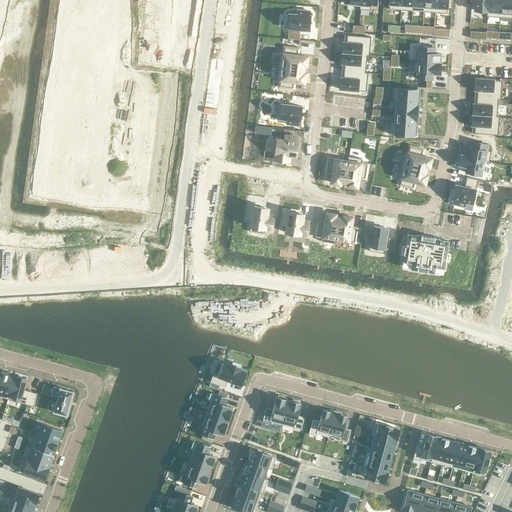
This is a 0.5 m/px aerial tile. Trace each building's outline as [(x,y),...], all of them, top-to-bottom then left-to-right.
[(91,0),(65,0),(65,5),(73,6),(72,17),(81,18),(81,14),(87,15),(95,15),(96,0),(91,0)] [(134,0),(134,7),(135,7),(164,10),(165,3),(157,2),(157,0),(134,0)] [(360,5),(360,9),(370,10),(371,6),(377,7),(377,0),(360,0),(361,5),(360,5)] [(389,0),(389,9),(401,10),(401,0),(389,0)] [(401,0),(401,10),(412,11),(413,0),(401,0)] [(413,0),(412,11),(424,11),(424,0),(413,0)] [(424,0),(424,11),(435,12),(436,0),(424,0)] [(436,0),(435,12),(447,13),(447,0),(436,0)] [(471,0),(476,1),(475,10),(487,11),(488,11),(488,0),(471,0)] [(487,11),(487,16),(500,17),(501,0),(488,0),(488,11),(487,11)] [(511,0),(501,0),(500,17),(511,18),(511,0)] [(135,7),(133,22),(141,23),(147,24),(147,27),(155,28),(157,17),(164,18),(165,10),(135,7)] [(288,14),(287,28),(288,28),(288,29),(310,31),(311,15),(310,15),(310,10),(297,9),(297,13),(289,13),(289,14),(288,14)] [(68,27),(66,43),(71,43),(70,50),(94,53),(96,37),(83,36),(84,29),(68,27)] [(486,32),(486,38),(499,39),(499,32),(486,31),(486,32)] [(499,32),(499,39),(511,40),(511,33),(499,32)] [(344,42),(343,53),(367,55),(369,56),(371,37),(347,35),(347,42),(344,42)] [(124,49),(123,65),(147,67),(148,60),(152,60),(154,45),(138,43),(137,50),(124,49)] [(416,61),(416,62),(440,64),(440,63),(441,54),(434,53),(435,47),(419,46),(419,52),(416,52),(416,61)] [(279,53),(277,66),(303,69),(304,65),(306,65),(308,57),(298,55),(298,49),(284,47),(284,54),(279,53)] [(343,53),(342,63),(345,64),(344,71),(366,73),(367,55),(343,53)] [(63,59),(61,75),(65,75),(65,82),(89,85),(90,69),(77,68),(78,61),(63,59)] [(413,61),(412,72),(417,72),(417,78),(432,79),(433,73),(440,74),(441,63),(440,63),(440,64),(416,62),(416,61),(413,61)] [(277,66),(275,79),(280,80),(280,86),(293,88),(294,81),(304,82),(305,73),(303,73),(303,69),(277,66)] [(341,78),(340,89),(367,91),(368,73),(366,73),(344,71),(344,78),(341,78)] [(475,79),(474,90),(477,90),(477,97),(498,99),(501,100),(502,81),(475,79)] [(124,83),(122,98),(151,102),(152,103),(153,95),(146,94),(147,83),(139,81),(138,85),(132,84),(124,83)] [(393,87),(392,100),(394,100),(416,101),(417,89),(393,87)] [(283,94),(282,101),(293,102),(294,95),(283,94)] [(52,105),(50,113),(52,113),(81,117),(83,103),(75,101),(69,100),(70,96),(61,95),(59,106),(52,105)] [(473,104),(473,115),(497,117),(497,116),(498,99),(477,97),(476,104),(473,104)] [(121,98),(118,112),(126,114),(132,115),(132,119),(140,120),(142,109),(150,110),(151,102),(122,98),(121,98)] [(394,100),(394,111),(417,113),(417,101),(416,101),(394,100)] [(277,103),(275,118),(287,119),(287,124),(299,125),(299,121),(300,121),(302,106),(277,103)] [(393,122),(415,124),(415,125),(416,125),(417,113),(394,111),(393,122)] [(52,113),(50,120),(58,121),(56,133),(65,134),(66,130),(72,131),(80,132),(82,118),(81,117),(52,113)] [(473,115),(472,125),(475,126),(474,133),(498,135),(499,116),(497,116),(497,117),(473,115)] [(390,122),(389,134),(414,136),(415,125),(415,124),(393,122),(390,122)] [(275,138),(273,153),(276,153),(275,160),(289,162),(290,155),(296,156),(298,141),(297,141),(297,137),(286,135),(285,140),(275,138)] [(114,140),(112,154),(113,155),(142,159),(143,152),(135,150),(137,139),(129,138),(128,142),(122,141),(114,140)] [(465,146),(463,156),(485,160),(488,144),(473,141),(472,147),(465,146)] [(52,144),(49,159),(53,160),(52,167),(76,171),(79,155),(66,153),(67,146),(52,144)] [(404,151),(400,164),(428,171),(431,159),(422,156),(423,150),(410,146),(408,153),(404,151)] [(113,155),(111,169),(118,170),(118,171),(124,172),(124,176),(132,177),(134,166),(142,167),(143,159),(142,159),(113,155)] [(348,161),(345,182),(349,183),(348,185),(357,187),(359,177),(366,178),(368,164),(361,163),(362,158),(348,156),(348,161)] [(462,156),(460,166),(467,167),(466,173),(481,176),(485,160),(463,156),(462,156)] [(329,158),(326,172),(333,173),(331,183),(340,184),(341,182),(345,182),(348,161),(329,158)] [(400,164),(397,177),(401,178),(400,184),(413,188),(415,181),(425,184),(428,171),(400,164)] [(467,177),(466,184),(477,186),(478,179),(467,177)] [(42,180),(38,204),(45,205),(44,209),(60,212),(62,196),(55,195),(57,182),(42,180)] [(456,185),(453,199),(454,200),(453,204),(465,206),(465,202),(473,204),(476,189),(456,185)] [(112,200),(108,225),(109,225),(109,222),(123,224),(125,208),(134,210),(136,196),(139,196),(139,195),(117,192),(116,201),(112,200)] [(249,207),(247,218),(252,219),(250,231),(264,234),(265,229),(272,230),(274,216),(267,215),(268,209),(254,206),(254,207),(249,207)] [(285,212),(283,224),(287,225),(286,232),(307,236),(309,222),(303,220),(304,214),(289,212),(289,213),(285,212)] [(319,222),(316,236),(323,237),(322,241),(336,244),(336,240),(336,239),(339,218),(335,217),(336,215),(327,213),(325,223),(319,222)] [(339,218),(336,239),(355,242),(357,228),(351,227),(353,217),(344,216),(343,218),(339,218)] [(369,226),(367,238),(371,239),(369,251),(384,253),(388,228),(373,226),(373,227),(369,226)] [(407,235),(402,261),(412,263),(411,269),(434,273),(435,267),(445,268),(450,242),(440,240),(440,239),(435,238),(422,236),(416,236),(416,237),(407,235)] [(389,238),(388,249),(394,250),(396,239),(389,238)] [(215,375),(213,383),(225,387),(227,380),(241,385),(246,371),(239,369),(241,364),(233,362),(231,366),(223,363),(219,376),(215,375)] [(0,396),(8,399),(14,375),(2,372),(0,380),(0,396)] [(14,375),(8,399),(27,404),(30,392),(24,390),(27,379),(14,375)] [(54,386),(52,395),(58,397),(54,412),(68,416),(74,392),(54,386)] [(30,392),(27,404),(34,406),(37,394),(30,392)] [(213,401),(208,414),(227,421),(232,408),(225,405),(228,398),(215,394),(213,401)] [(266,407),(263,419),(282,424),(283,420),(289,400),(285,399),(286,397),(279,395),(278,397),(277,397),(273,409),(266,407)] [(289,400),(283,420),(295,423),(293,428),(301,430),(305,417),(298,415),(301,404),(289,400)] [(313,419),(309,432),(317,434),(318,429),(330,432),(335,413),(323,409),(320,421),(313,419)] [(335,413),(330,432),(341,435),(340,440),(348,442),(351,430),(344,428),(347,416),(335,413)] [(204,427),(201,434),(213,438),(216,431),(223,434),(227,421),(208,414),(204,427)] [(375,422),(372,433),(376,435),(396,440),(399,429),(379,424),(375,422)] [(39,436),(38,436),(58,443),(62,431),(43,424),(39,436)] [(35,434),(30,447),(32,448),(32,447),(54,455),(58,443),(38,436),(39,436),(35,434)] [(417,446),(414,458),(421,460),(423,454),(433,457),(438,437),(427,434),(423,448),(417,446)] [(376,435),(374,445),(393,450),(396,440),(376,435)] [(438,437),(433,457),(443,460),(448,440),(438,437)] [(448,440),(443,460),(454,463),(459,443),(448,440)] [(195,450),(191,463),(210,470),(215,457),(208,454),(210,447),(198,443),(195,450)] [(459,443),(454,463),(464,465),(469,446),(459,443)] [(374,445),(371,455),(390,461),(393,450),(374,445)] [(469,446),(464,465),(474,468),(480,448),(469,446)] [(28,459),(49,467),(54,455),(32,447),(32,448),(28,459)] [(480,448),(474,468),(485,471),(491,451),(480,448)] [(253,449),(248,461),(268,467),(272,456),(253,449)] [(371,455),(368,466),(388,471),(390,461),(371,455)] [(26,458),(22,471),(45,479),(49,467),(28,459),(26,458)] [(248,461),(244,472),(264,479),(268,467),(248,461)] [(186,476),(184,483),(196,487),(198,480),(205,483),(210,470),(191,463),(186,476)] [(368,466),(365,477),(385,482),(388,471),(368,466)] [(244,472),(240,483),(260,490),(264,479),(244,472)] [(240,483),(236,495),(256,501),(260,490),(240,483)] [(15,498),(15,499),(35,506),(39,494),(19,487),(15,498)] [(340,490),(335,501),(355,508),(359,496),(340,490)] [(409,490),(403,511),(405,511),(419,511),(424,494),(409,490)] [(178,499),(173,511),(174,511),(194,511),(197,506),(190,503),(193,496),(180,492),(178,499)] [(424,494),(419,511),(436,511),(440,498),(424,494)] [(236,495),(232,506),(248,511),(251,511),(256,501),(236,495)] [(12,497),(8,509),(16,511),(32,511),(35,506),(15,499),(15,498),(12,497)] [(440,498),(436,511),(452,511),(455,502),(440,498)] [(335,501),(331,511),(353,511),(355,508),(335,501)] [(455,502),(452,511),(469,511),(471,507),(455,502)]
